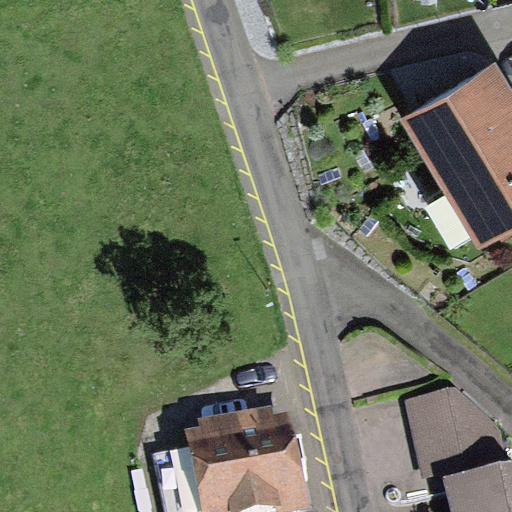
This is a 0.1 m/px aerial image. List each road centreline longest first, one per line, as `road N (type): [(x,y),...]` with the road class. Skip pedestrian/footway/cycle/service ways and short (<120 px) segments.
road 1 (residential): [(218,0),(308,286)]
road 2 (residential): [(511,408),(425,329),(365,290),(308,286)]
road 3 (residential): [(308,286),(354,511)]
